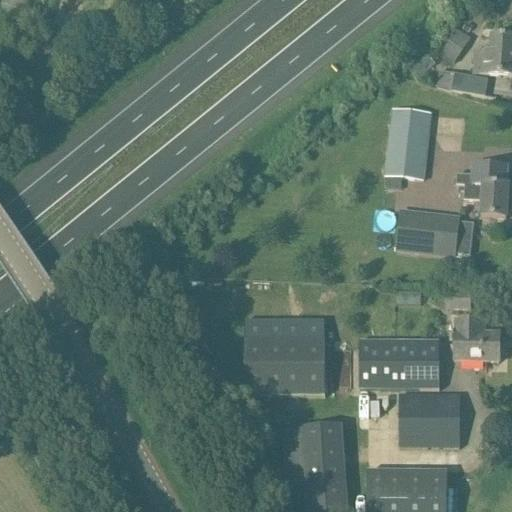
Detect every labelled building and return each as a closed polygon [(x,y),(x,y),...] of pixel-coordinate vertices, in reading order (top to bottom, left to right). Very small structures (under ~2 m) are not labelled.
[(0,0),(0,15),(27,23),(33,0),(0,0)] [(450,31),(439,55),(455,63),(466,38),(450,31)] [(511,40),(490,39),(490,56),(475,55),(474,77),(511,78),(511,40)] [(488,81),(440,73),(437,90),(485,99),(488,81)] [(425,184),(431,118),(391,114),(385,180),(425,184)] [(506,171),(474,169),(474,178),(457,178),(456,189),(464,189),(463,206),(481,207),(481,221),(507,222),(509,189),(505,189),(506,171)] [(460,220),(401,213),(396,253),(457,260),(460,220)] [(485,234),(486,221),(472,221),(472,234),(485,234)] [(472,294),(446,293),(446,313),(472,313),(472,294)] [(486,324),(457,324),(457,335),(455,335),(455,364),(500,365),(501,336),(486,335),(486,324)] [(325,343),(245,343),(245,400),(325,400),(325,343)] [(360,345),(359,393),(439,393),(440,346),(360,345)] [(460,398),(400,398),(400,451),(460,451),(460,398)] [(348,511),(343,428),(301,430),(307,511),(348,511)] [(447,511),(448,476),(368,476),(367,511),(447,511)]
